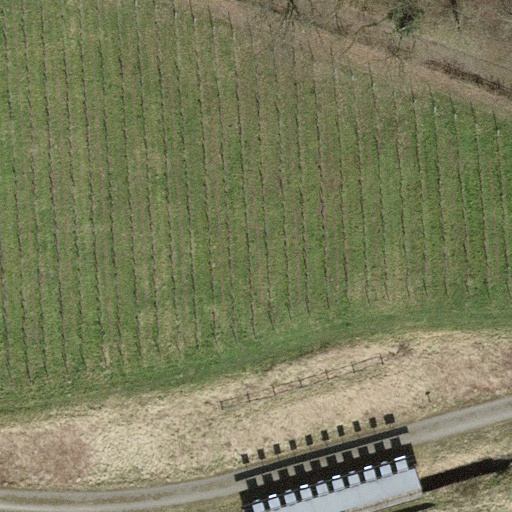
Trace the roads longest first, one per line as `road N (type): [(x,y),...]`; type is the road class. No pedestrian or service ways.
road 1 (track): [(511,409),(193,499),(0,501)]
road 2 (track): [(268,0),(511,90)]
